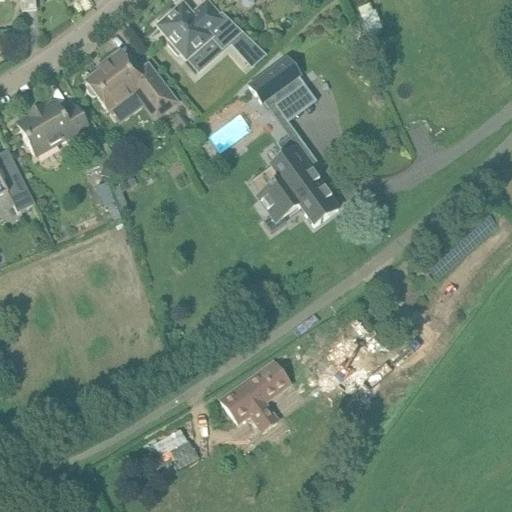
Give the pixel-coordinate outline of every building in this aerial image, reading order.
[(223,22),(219,18),(206,3),(191,16),(182,6),(157,28),(186,61),(211,39),(208,35),(223,22)] [(238,14),(229,22),(238,31),(247,23),(238,14)] [(251,72),(265,57),(259,50),(243,65),(251,72)] [(106,68),(85,84),(87,87),(86,92),(88,97),(93,100),(97,100),(107,114),(133,93),(137,90),(159,118),(176,105),(147,67),(136,75),(131,69),(119,53),(104,65),(106,68)] [(287,60),(248,88),(261,105),(262,104),(267,111),(273,106),(274,106),(301,86),(303,88),(304,87),(298,78),(299,77),(287,60)] [(92,137),(86,128),(76,111),(63,119),(55,105),(41,112),(39,109),(28,115),(30,119),(17,127),(35,158),(64,141),(69,150),(92,137)] [(176,118),(180,124),(185,121),(181,115),(176,118)] [(268,190),(257,198),(271,218),(263,224),(271,234),(275,231),(285,224),(282,220),(287,216),(298,208),(314,229),(338,211),(330,200),(329,200),(330,199),(329,198),(329,199),(328,199),(323,191),(324,191),(324,190),(323,190),(317,183),(318,182),(317,181),(316,182),(311,174),(312,174),(311,173),(310,173),(318,167),(305,148),(303,150),(297,142),(294,138),(278,149),(284,158),(270,168),(279,181),(279,182),(272,187),(271,186),(267,188),(268,190)] [(0,199),(7,196),(17,215),(34,207),(16,170),(7,152),(0,155),(0,199)] [(106,164),(102,178),(112,181),(116,167),(106,164)] [(319,407),(293,367),(274,381),(265,369),(224,399),(231,408),(215,419),(241,459),(319,407)] [(344,391),(363,407),(381,385),(360,367),(354,374),(356,376),(344,391)] [(180,435),(161,446),(168,458),(187,447),(180,435)]
